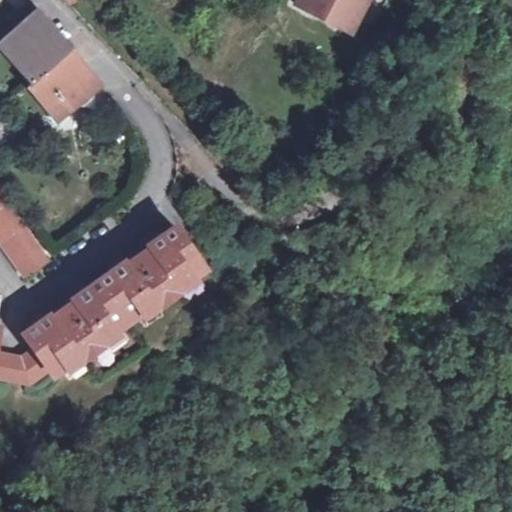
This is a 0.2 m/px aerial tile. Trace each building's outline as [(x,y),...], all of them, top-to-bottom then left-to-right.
[(295,0),(293,5),(302,10),(313,7),(325,13),(330,25),(347,34),(364,0),(295,0)] [(313,7),(302,10),(330,25),(325,13),(313,7)] [(45,98),(40,103),(55,122),(99,86),(70,51),(57,35),(36,12),(0,44),(0,48),(30,85),(32,83),(45,98)] [(26,88),(40,103),(45,98),(32,83),(30,85),(26,88)] [(0,243),(23,276),(45,260),(0,195),(0,243)] [(33,354),(45,371),(50,379),(63,370),(66,373),(78,364),(81,367),(105,349),(103,347),(117,337),(115,334),(139,316),(142,320),(154,311),(156,314),(182,297),(179,293),(191,285),(189,282),(202,272),(171,229),(159,239),(155,233),(137,246),(137,254),(122,264),(118,259),(105,269),(108,274),(84,291),(80,286),(68,295),(71,300),(56,311),(47,309),(30,321),(33,327),(21,336),(33,354)] [(23,361),(0,356),(0,382),(24,387),(45,371),(33,354),(23,361)]
